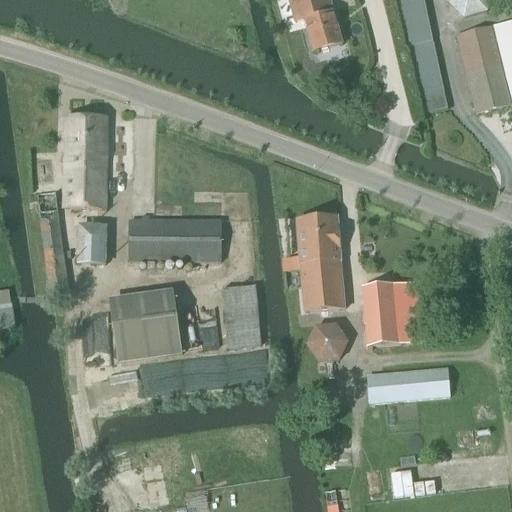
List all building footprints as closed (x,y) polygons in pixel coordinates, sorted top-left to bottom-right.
[(313,55),(341,47),(327,0),(306,0),(289,5),(295,26),(304,23),(313,55)] [(396,0),(421,117),(446,112),(422,0),(396,0)] [(450,0),(449,8),(467,24),(492,17),(494,0),(450,0)] [(511,24),(456,39),(475,118),(511,108),(511,24)] [(105,214),(106,121),(65,120),(64,211),(105,214)] [(69,299),(54,196),(37,198),(38,203),(27,205),(29,217),(39,216),(48,283),(46,284),(48,302),(57,301),(69,299)] [(340,265),(341,265),(337,220),(296,224),(299,261),(283,262),(284,275),(300,274),(304,316),(344,313),(340,265)] [(219,266),(219,224),(128,224),(128,266),(219,266)] [(79,267),(108,267),(108,226),(80,225),(79,267)] [(399,348),(421,346),(417,287),(394,288),(362,290),(367,354),(372,354),(372,350),(399,348)] [(228,352),(260,349),(253,289),(221,292),(228,352)] [(12,291),(0,291),(0,329),(16,328),(12,291)] [(182,357),(174,302),(109,312),(117,366),(182,357)] [(338,330),(316,332),(308,349),(319,367),(341,366),(349,346),(338,330)] [(158,392),(268,380),(265,352),(155,364),(158,392)] [(369,408),(449,401),(447,373),(367,380),(369,408)] [(185,490),(185,485),(184,479),(182,474),(178,470),(174,467),(168,465),(163,464),(157,464),(152,466),(147,468),(143,472),(140,477),(138,482),(138,487),(138,493),(140,498),(143,503),(147,506),(152,509),(157,511),(163,511),(168,510),(174,508),(178,505),(182,500),(184,496),(185,490)]
